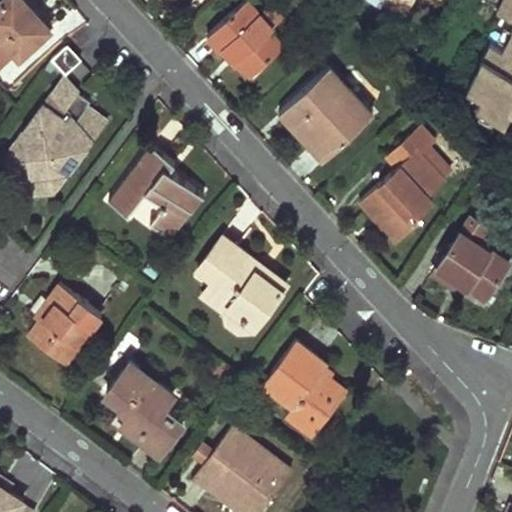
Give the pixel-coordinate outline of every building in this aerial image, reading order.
[(34,5),(30,0),(0,0),(0,31),(21,54),(53,25),(34,5)] [(270,22),(248,0),(236,0),(204,31),(215,43),(232,61),(236,57),(248,70),(279,41),(266,27),(270,22)] [(383,0),(383,1),(408,13),(413,0),(383,0)] [(511,0),(501,0),(495,13),(511,21),(511,0)] [(511,39),(506,53),(487,44),(464,90),(481,99),(478,105),(506,119),(511,109),(511,39)] [(65,42),(51,54),(65,67),(78,55),(65,42)] [(0,70),(0,71),(9,81),(24,67),(16,57),(0,70)] [(371,104),(327,57),(279,102),(298,123),(323,150),(371,104)] [(112,109),(63,75),(8,145),(12,169),(16,192),(56,184),(112,109)] [(455,154),(418,115),(385,147),(394,157),(357,192),(375,210),(395,231),(422,205),(419,202),(431,191),(426,186),(444,170),(441,167),(455,154)] [(172,155),(148,137),(107,192),(129,209),(147,185),(161,196),(148,214),(169,230),(202,186),(182,171),(167,161),(172,155)] [(479,230),(461,217),(422,274),(438,284),(454,295),(459,288),(477,300),(501,264),(470,243),(479,230)] [(254,265),(217,237),(192,271),(204,280),(194,294),(219,313),(221,324),(233,333),(245,332),(280,284),(254,265)] [(100,305),(56,273),(33,304),(36,307),(23,324),(41,337),(63,354),(100,305)] [(312,346),(293,332),(262,375),(292,397),(286,406),(312,426),(344,383),(333,374),(337,369),(321,358),(323,355),(312,346)] [(171,385),(129,355),(104,389),(127,405),(120,415),(137,427),(159,444),(181,413),(161,399),(171,385)] [(290,462),(231,416),(193,466),(222,489),(252,511),(290,462)] [(0,511),(28,511),(37,499),(9,482),(12,477),(3,472),(0,469),(0,511)] [(494,511),(511,511),(511,504),(500,499),(494,511)]
